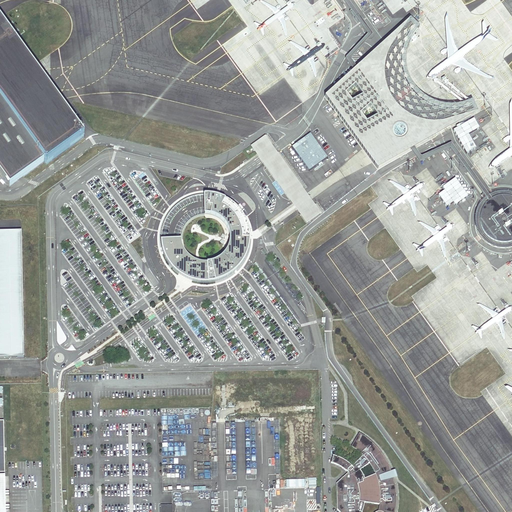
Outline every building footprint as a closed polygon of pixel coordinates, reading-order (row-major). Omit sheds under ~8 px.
[(342,0),(365,33),(343,56),(350,68),(353,66),(347,57),(370,34),(362,21),(346,0),(342,0)] [(350,68),(319,95),(372,167),(408,149),(411,147),(473,111),(468,100),(465,101),(458,104),(452,105),(447,105),(441,105),(435,104),(430,102),(424,99),(420,96),(415,92),(411,88),(408,84),(405,79),(403,73),(402,67),(401,62),(401,56),(402,50),(403,45),(405,40),(408,34),(413,28),(415,26),(406,17),(353,66),(350,68)] [(45,163),(82,135),(46,86),(45,84),(0,22),(0,168),(12,185),(44,162),(45,163)] [(265,133),(249,144),(254,151),(256,155),(257,156),(260,160),(264,165),(289,201),(294,208),(296,211),(297,212),(304,221),(321,209),(313,198),(306,188),(277,149),(273,144),(265,133)] [(448,142),(418,156),(411,147),(408,149),(417,160),(447,147),(484,196),(487,194),(448,142)] [(511,191),(508,190),(504,190),(501,190),(497,190),(494,191),(490,192),(487,194),(484,196),(482,198),(479,201),(478,204),(476,207),(475,210),(474,214),(474,217),(474,221),(475,224),(476,228),(477,231),(479,234),(481,237),(484,239),(487,241),(490,243),(493,244),(496,245),(500,246),(503,246),(507,245),(510,244),(511,243),(511,191)] [(206,196),(205,215),(213,216),(219,219),(224,223),(228,228),(231,235),(231,242),(230,248),(227,254),(222,259),(216,263),(210,264),(203,264),(197,263),(191,259),(186,254),(183,248),(182,242),(162,242),(165,254),(170,265),(178,274),(189,280),(200,284),(212,284),(224,281),(235,274),(243,265),(248,255),(251,243),(250,231),(246,219),(238,209),(229,202),(218,197),(206,196)] [(0,231),(0,357),(24,357),(24,355),(21,231),(0,231)] [(362,454),(352,465),(348,462),(344,459),(339,456),(336,455),(334,454),(332,454),(331,461),(334,463),(337,464),(340,465),(342,467),(344,468),(345,469),(347,471),(342,476),(342,475),(340,476),(341,477),(336,481),(337,509),(340,511),(339,511),(393,511),(394,511),(394,508),(395,504),(395,500),(395,496),(395,493),(395,489),(395,486),(394,483),(394,480),(393,477),(397,476),(395,468),(390,470),(389,467),(388,464),(387,462),(385,459),(384,456),(381,453),(379,449),(376,446),(373,443),(370,440),(367,438),(364,435),(361,433),(358,432),(351,445),(353,447),(355,448),(358,450),(360,452),(362,454)]
